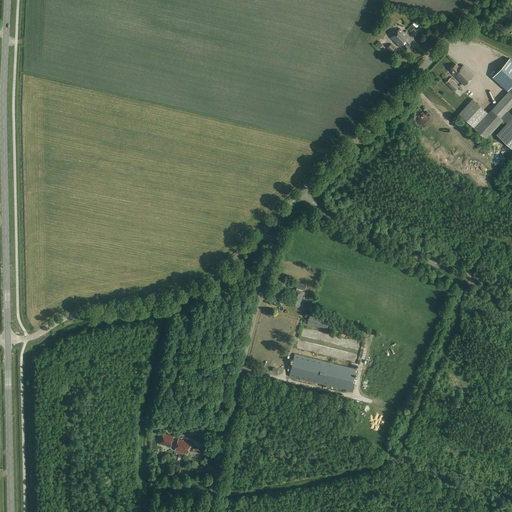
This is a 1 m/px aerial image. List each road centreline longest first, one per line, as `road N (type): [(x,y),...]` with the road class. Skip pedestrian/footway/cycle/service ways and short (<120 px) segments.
road 1 (primary): [(7,340),(8,0)]
road 2 (tertiary): [(7,340),(77,313),(187,292),(257,235)]
road 3 (tertiary): [(301,191),(489,0)]
road 4 (unclassified): [(212,490),(272,243)]
road 5 (unclassified): [(511,300),(337,219),(301,191)]
road 6 (primary): [(11,511),(7,340)]
road 7 (track): [(511,200),(492,182),(493,163),(408,82)]
